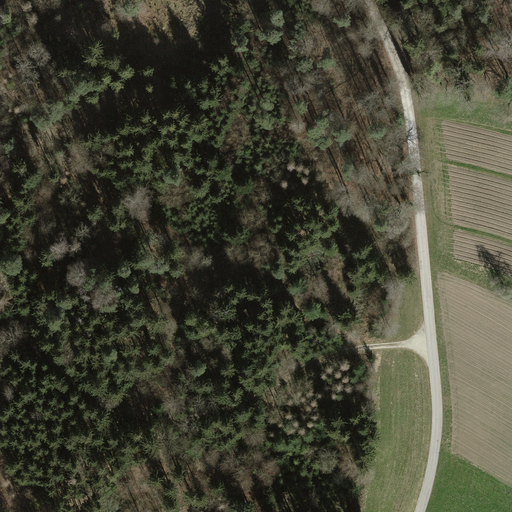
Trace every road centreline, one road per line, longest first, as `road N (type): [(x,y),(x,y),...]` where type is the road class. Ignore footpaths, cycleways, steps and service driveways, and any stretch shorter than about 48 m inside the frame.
road 1 (unclassified): [(418,511),(432,466),(436,397),(411,130),(401,71),(368,0)]
road 2 (track): [(431,342),(347,350),(230,404),(152,416),(81,385),(0,268)]
road 3 (track): [(0,87),(106,181),(364,347)]
